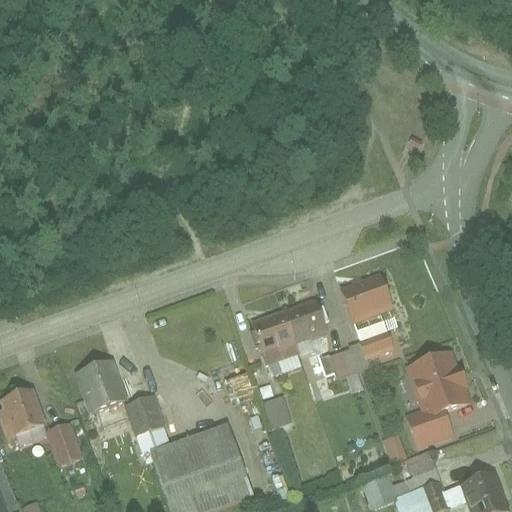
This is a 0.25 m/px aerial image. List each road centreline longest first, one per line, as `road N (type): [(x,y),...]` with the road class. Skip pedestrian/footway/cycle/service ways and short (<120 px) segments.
road 1 (residential): [(0,346),(440,191)]
road 2 (residential): [(511,401),(440,191)]
road 3 (residential): [(496,83),(417,43),(366,0)]
road 4 (residential): [(440,191),(496,83)]
